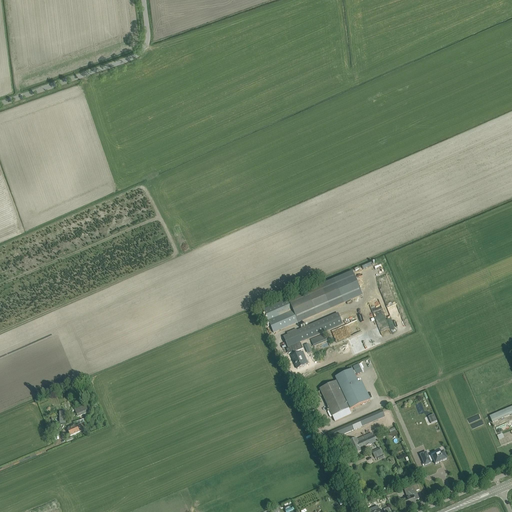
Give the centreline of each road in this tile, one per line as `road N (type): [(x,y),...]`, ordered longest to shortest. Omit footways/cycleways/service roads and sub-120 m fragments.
road 1 (unclassified): [(0,104),(139,53),(147,37),(143,0)]
road 2 (residential): [(355,511),(294,383)]
